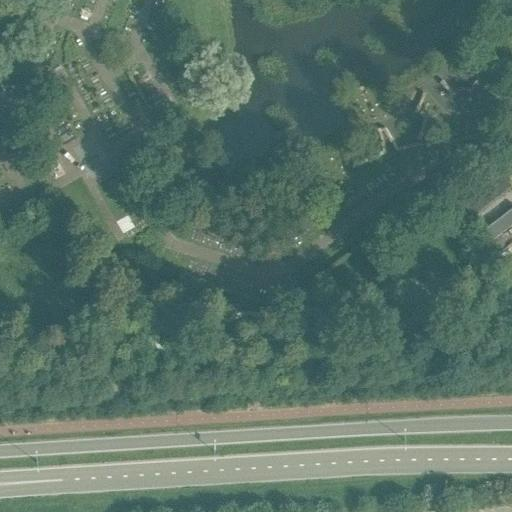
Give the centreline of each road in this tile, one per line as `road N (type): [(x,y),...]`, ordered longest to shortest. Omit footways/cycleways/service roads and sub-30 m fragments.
road 1 (secondary): [(511,424),(0,452)]
road 2 (secondary): [(64,477),(511,460)]
